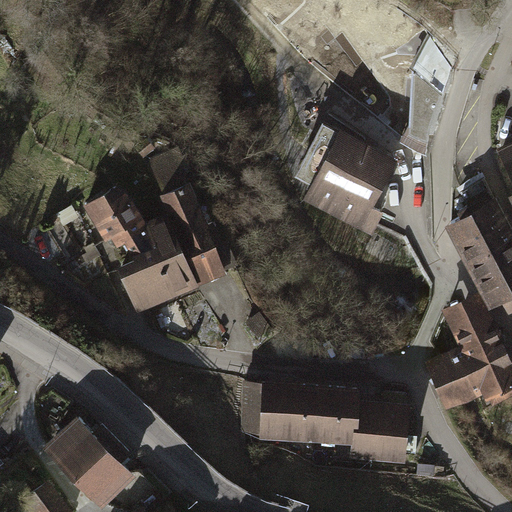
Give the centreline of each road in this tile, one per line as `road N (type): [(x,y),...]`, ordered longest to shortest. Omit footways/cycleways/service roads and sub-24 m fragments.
road 1 (residential): [(0,239),(128,330),(173,351),(345,376),(409,374)]
road 2 (tertiary): [(0,324),(100,385),(210,489),(250,511)]
road 3 (residential): [(447,268),(449,133),(474,60),(511,5)]
road 4 (residential): [(506,511),(445,442),(409,374)]
road 5 (track): [(339,102),(235,0)]
road 6 (residential): [(501,75),(489,108),(488,151),(511,212)]
